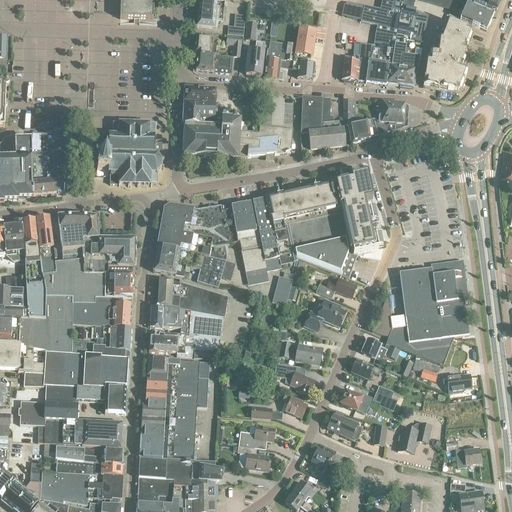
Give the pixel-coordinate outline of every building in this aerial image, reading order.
[(121,0),(121,1),(121,20),(137,21),(153,21),(153,8),(153,0),(121,0)] [(195,0),(194,17),(193,28),(197,28),(197,29),(214,31),(215,22),(223,23),(225,2),(207,0),(195,0)] [(382,0),(380,11),(377,27),(397,31),(402,11),(403,0),(382,0)] [(475,0),(472,9),(490,17),(494,7),(498,9),(498,7),(497,7),(500,0),(475,0)] [(403,7),(403,8),(413,11),(414,6),(404,3),(403,7)] [(349,4),(346,18),(357,21),(360,7),(349,4)] [(472,9),(467,6),(460,22),(479,30),(478,31),(487,35),(490,27),(489,27),(493,18),(490,17),(472,9)] [(377,27),(380,11),(364,7),(361,23),(377,27)] [(403,8),(402,11),(415,14),(413,23),(427,26),(428,17),(416,12),(413,11),(403,8)] [(402,11),(397,31),(411,34),(413,23),(415,14),(402,11)] [(446,23),(456,27),(459,20),(449,15),(446,23)] [(410,34),(408,41),(423,44),(425,37),(427,26),(413,23),(411,34),(410,34)] [(429,54),(437,55),(436,57),(430,56),(429,61),(431,61),(430,65),(427,65),(423,88),(458,93),(466,72),(460,70),(466,52),(468,45),(468,44),(467,43),(471,33),(456,27),(446,23),(443,30),(446,31),(439,48),(432,45),(430,50),(429,54)] [(247,24),(245,41),(245,42),(255,43),(257,25),(247,24)] [(227,36),(227,37),(242,38),(244,38),(244,29),(243,29),(233,29),(228,28),(227,36)] [(292,68),(292,72),(293,72),(293,68),(298,69),(297,80),(313,82),(315,66),(309,65),(311,58),(312,58),(316,34),(298,32),(293,64),(292,68)] [(227,37),(226,47),(233,48),(232,59),(233,59),(241,59),(242,47),(242,39),(242,38),(227,37)] [(196,38),(194,56),(193,72),(232,76),(233,59),(232,59),(216,57),(216,48),(212,48),(213,40),(196,38)] [(295,47),(270,43),(269,51),(277,52),(277,60),(281,60),(280,62),(282,63),(286,63),(286,62),(293,64),(295,47)] [(249,52),(246,76),(261,78),(264,53),(265,45),(256,44),(255,52),(249,52)] [(352,63),(344,63),(344,64),(358,65),(357,83),(366,83),(369,63),(378,64),(380,52),(381,52),(381,45),(374,44),(374,47),(360,46),(359,58),(353,58),(359,58),(359,64),(352,63)] [(401,87),(404,58),(404,57),(405,48),(395,47),(392,68),(390,67),(388,85),(401,87)] [(266,60),(267,60),(264,80),(282,82),(283,74),(280,73),(282,63),(280,62),(281,60),(277,60),(277,52),(269,51),(267,51),(266,58),(267,59),(266,60)] [(404,58),(401,87),(413,89),(414,76),(416,76),(418,60),(406,58),(404,58)] [(369,63),(366,83),(366,85),(385,88),(388,66),(378,64),(369,63)] [(358,65),(344,64),(343,82),(357,83),(358,65)] [(185,126),(201,126),(201,122),(214,122),(215,92),(188,91),(185,93),(183,126),(185,126)] [(239,133),(238,160),(259,158),(259,155),(281,156),(281,157),(292,158),(295,108),(271,107),(272,97),(261,96),(259,128),(259,134),(253,134),(239,133)] [(322,125),(323,100),(303,99),(301,136),(308,135),(310,147),(310,153),(329,151),(327,124),(322,125)] [(331,101),(323,100),(322,125),(327,124),(334,123),(333,118),(330,118),(331,101)] [(347,126),(356,124),(355,120),(355,102),(343,101),(344,127),(348,127),(347,126)] [(379,120),(374,121),(374,124),(378,138),(395,132),(395,126),(404,127),(405,105),(380,104),(379,120)] [(201,126),(185,126),(183,157),(235,161),(238,160),(239,133),(240,122),(229,121),(228,121),(222,120),(221,128),(201,127),(201,126)] [(374,121),(356,124),(347,126),(348,127),(352,147),(360,145),(359,143),(370,141),(370,140),(378,138),(374,124),(374,121)] [(343,123),(334,123),(327,124),(329,151),(345,149),(343,123)] [(97,138),(97,158),(110,158),(110,171),(109,171),(108,171),(108,175),(110,175),(110,177),(110,179),(110,187),(118,187),(151,188),(151,187),(157,188),(157,180),(157,178),(159,177),(157,175),(161,170),(164,171),(164,169),(162,169),(162,163),(164,162),(164,161),(161,161),(158,157),(159,155),(158,154),(158,152),(162,152),(163,144),(161,144),(154,144),(155,138),(156,137),(156,135),(156,126),(151,126),(151,125),(138,125),(129,125),(118,124),(118,125),(113,125),(113,132),(113,136),(108,136),(108,138),(105,138),(97,138)] [(31,136),(31,142),(33,198),(64,195),(64,180),(65,156),(72,156),(72,137),(66,137),(66,136),(65,136),(65,131),(54,131),(54,135),(53,135),(53,137),(31,136)] [(309,141),(301,140),(301,148),(310,147),(309,141)] [(0,200),(2,201),(2,203),(18,202),(18,200),(33,200),(33,198),(31,142),(15,142),(16,160),(0,159),(0,200)] [(511,158),(504,157),(500,182),(511,183),(511,158)] [(110,158),(97,158),(97,165),(97,171),(108,171),(110,171),(110,158)] [(335,184),(333,184),(336,198),(339,208),(349,206),(351,214),(344,215),(353,256),(353,257),(358,256),(379,252),(379,251),(370,210),(366,211),(364,203),(372,201),(373,201),(371,193),(371,190),(369,183),(368,175),(366,175),(358,177),(351,179),(351,181),(350,181),(342,183),(335,184)] [(256,219),(254,220),(250,203),(250,202),(231,205),(231,206),(239,244),(240,244),(246,278),(267,274),(265,262),(279,260),(280,265),(297,261),(349,281),(358,258),(348,256),(339,208),(336,198),(333,184),(319,187),(310,188),(310,189),(282,195),(282,194),(273,196),(274,197),(265,198),(266,199),(265,199),(265,198),(253,201),(253,202),(256,219)] [(239,244),(231,206),(219,208),(225,247),(239,244)] [(225,247),(219,208),(197,211),(170,208),(164,211),(158,248),(180,253),(180,254),(226,263),(227,258),(225,247)] [(134,242),(102,241),(98,241),(96,220),(89,219),(82,218),(75,218),(68,218),(59,219),(62,258),(82,258),(83,273),(84,273),(108,272),(132,273),(133,273),(134,242)] [(49,219),(35,221),(39,249),(39,251),(40,251),(41,260),(41,265),(41,267),(43,275),(56,274),(55,264),(49,219)] [(35,221),(21,222),(25,250),(25,263),(25,278),(26,292),(27,312),(27,322),(45,322),(46,295),(43,276),(41,267),(41,265),(41,260),(40,251),(39,251),(39,249),(35,221)] [(21,222),(2,224),(5,254),(5,257),(6,257),(13,263),(25,263),(25,250),(21,222)] [(180,253),(158,248),(153,273),(184,279),(186,268),(200,271),(197,283),(219,289),(220,284),(225,267),(226,263),(180,254),(180,253)] [(27,322),(0,320),(0,345),(10,346),(45,353),(45,354),(46,354),(58,355),(72,356),(72,353),(72,343),(72,328),(72,316),(73,306),(89,306),(84,273),(83,273),(82,258),(62,258),(63,263),(55,264),(56,274),(43,275),(41,267),(43,276),(46,295),(45,322),(27,322)] [(280,265),(279,260),(265,262),(267,272),(281,270),(280,265)] [(299,287),(306,265),(299,263),(292,285),(299,287)] [(388,296),(374,333),(389,339),(386,346),(390,347),(401,351),(406,353),(443,367),(454,340),(469,338),(460,267),(400,276),(406,329),(393,331),(388,296)] [(132,273),(108,272),(84,273),(89,306),(95,306),(95,300),(123,300),(132,300),(132,297),(133,277),(132,273)] [(268,283),(267,274),(246,278),(248,287),(268,283)] [(286,307),(288,301),(291,288),(293,281),(280,277),(273,303),(286,307)] [(11,292),(16,292),(26,292),(25,278),(16,279),(11,279),(6,279),(6,291),(11,291),(11,292)] [(337,286),(336,286),(329,283),(326,290),(319,287),(316,295),(332,301),(335,293),(352,300),(357,288),(339,281),(337,286)] [(157,309),(170,310),(225,320),(229,299),(181,284),(159,282),(157,309)] [(291,288),(288,301),(295,303),(299,290),(291,288)] [(26,292),(16,292),(11,292),(11,291),(6,291),(1,291),(0,290),(0,320),(27,322),(27,312),(26,292)] [(73,306),(72,316),(72,328),(102,329),(102,328),(112,329),(130,330),(132,307),(123,306),(123,300),(95,300),(95,306),(89,306),(73,306)] [(318,316),(310,312),(303,329),(318,335),(323,323),(339,329),(346,314),(335,309),(336,306),(325,301),(318,316)] [(170,310),(157,309),(151,309),(150,330),(180,332),(180,337),(220,342),(225,320),(170,310)] [(72,343),(72,353),(82,354),(94,355),(94,356),(103,356),(102,358),(129,360),(129,353),(130,332),(110,331),(110,330),(95,329),(94,341),(97,342),(96,349),(94,348),(94,344),(72,343)] [(150,335),(149,355),(158,355),(158,354),(177,355),(177,358),(193,359),(193,351),(196,351),(196,348),(212,349),(212,352),(218,352),(220,342),(180,337),(178,338),(159,337),(159,336),(150,335)] [(363,348),(361,354),(362,354),(362,356),(375,361),(375,360),(381,363),(383,358),(383,357),(384,357),(396,362),(401,351),(390,347),(388,351),(380,348),(381,348),(367,342),(365,348),(363,348)] [(281,344),(280,353),(290,355),(291,347),(291,346),(281,344)] [(10,346),(0,345),(0,368),(18,369),(18,363),(32,364),(45,365),(46,354),(45,354),(45,353),(10,346)] [(298,347),(297,356),(321,360),(322,351),(298,347)] [(45,365),(44,370),(44,376),(25,375),(24,375),(24,389),(44,390),(44,388),(46,388),(46,389),(77,390),(128,391),(129,375),(89,373),(90,364),(81,364),(82,354),(72,353),(72,356),(58,355),(46,354),(45,365)] [(280,353),(279,359),(289,361),(296,362),(295,365),(319,369),(321,360),(297,356),(290,355),(280,353)] [(94,355),(82,354),(81,364),(90,364),(89,373),(129,375),(129,362),(129,360),(102,358),(103,356),(94,356),(94,355)] [(148,360),(147,379),(216,383),(217,366),(200,364),(148,360)] [(357,362),(352,374),(368,381),(371,374),(378,377),(381,372),(373,369),(357,362)] [(18,363),(18,369),(18,374),(24,375),(25,375),(44,376),(44,370),(45,365),(32,364),(18,363)] [(276,366),(274,379),(286,380),(285,385),(290,387),(289,388),(298,391),(297,393),(308,397),(309,395),(310,395),(315,383),(296,375),(296,369),(276,366)] [(422,378),(421,381),(436,386),(439,377),(424,373),(422,378)] [(461,378),(444,380),(445,387),(447,387),(448,395),(461,393),(461,391),(471,390),(470,378),(462,379),(461,378)] [(147,389),(146,406),(215,411),(216,383),(147,379),(147,389)] [(0,388),(0,407),(1,408),(9,408),(10,394),(2,393),(2,389),(0,388)] [(46,389),(45,406),(45,420),(75,422),(77,422),(78,406),(76,406),(76,404),(77,390),(46,389)] [(394,394),(379,389),(376,395),(391,401),(392,400),(394,394)] [(77,390),(76,404),(105,406),(105,415),(125,416),(126,392),(128,392),(128,391),(77,390)] [(343,394),(339,404),(340,404),(339,405),(357,413),(366,416),(369,408),(372,402),(372,400),(357,394),(357,395),(353,393),(352,396),(344,393),(344,394),(343,394)] [(376,395),(374,402),(381,405),(380,409),(393,414),(398,403),(392,400),(391,401),(376,395)] [(291,401),(290,400),(285,398),(283,403),(289,405),(286,414),(302,420),(307,408),(302,406),(303,404),(292,400),(291,401)] [(461,404),(451,405),(451,408),(454,426),(476,423),(473,405),(461,407),(461,404)] [(44,429),(45,420),(45,406),(32,405),(21,405),(20,428),(20,429),(32,429),(34,429),(44,429)] [(143,411),(141,433),(213,437),(215,411),(146,406),(144,406),(143,411)] [(272,411),(255,409),(251,409),(251,420),(271,422),(272,411)] [(334,417),(328,430),(351,441),(352,439),(357,428),(358,426),(350,422),(349,423),(342,420),(343,418),(336,414),(335,417),(334,417)] [(13,428),(9,426),(10,418),(0,417),(0,441),(7,442),(7,441),(14,442),(14,436),(13,436),(13,428)] [(44,430),(44,446),(51,446),(74,447),(81,448),(81,449),(121,452),(123,425),(77,423),(77,422),(75,422),(45,420),(44,429),(44,430)] [(419,425),(417,433),(403,430),(398,453),(413,457),(416,444),(428,447),(432,428),(419,425)] [(240,434),(238,448),(253,451),(255,442),(260,443),(266,444),(273,445),(275,431),(256,428),(255,436),(240,434)] [(373,447),(384,449),(386,437),(387,430),(375,428),(373,447)] [(141,433),(140,446),(212,450),(213,437),(141,433)] [(457,442),(447,443),(445,444),(446,453),(458,452),(457,442)] [(140,446),(140,457),(140,460),(166,461),(194,463),(212,463),(212,450),(140,446)] [(253,451),(238,448),(237,455),(248,457),(246,471),(268,474),(271,459),(256,457),(256,451),(253,451)] [(123,454),(55,450),(55,461),(57,461),(122,468),(123,454)] [(332,458),(332,459),(318,452),(311,464),(326,471),(330,464),(333,465),(335,460),(332,458)] [(464,454),(464,453),(457,453),(457,459),(465,458),(466,468),(481,466),(479,452),(464,454)] [(57,461),(56,475),(122,480),(122,468),(57,461)] [(139,462),(138,484),(173,488),(181,488),(184,489),(213,488),(213,485),(221,486),(223,472),(214,471),(215,464),(212,463),(194,463),(166,461),(166,463),(139,462)] [(327,482),(336,485),(337,485),(341,468),(332,466),(327,482)] [(30,471),(30,484),(41,485),(42,474),(42,472),(30,471)] [(41,485),(40,502),(63,506),(68,507),(89,511),(90,505),(118,508),(118,501),(121,501),(122,480),(56,475),(42,474),(41,485)] [(0,503),(1,504),(4,506),(10,511),(33,511),(40,504),(40,502),(41,485),(30,484),(23,494),(17,489),(15,488),(15,487),(7,481),(3,477),(0,475),(0,503)] [(331,485),(319,480),(317,487),(329,492),(331,485)] [(138,484),(138,498),(158,499),(158,506),(171,506),(172,503),(173,488),(138,484)] [(301,484),(293,495),(305,503),(312,493),(315,489),(308,485),(306,488),(301,484)] [(466,487),(451,486),(450,493),(465,494),(466,487)] [(213,495),(213,488),(185,489),(186,503),(213,502),(213,495)] [(481,494),(464,497),(459,497),(461,511),(482,511),(484,511),(481,494)] [(305,503),(293,495),(286,505),(294,511),(298,511),(301,509),(304,511),(308,511),(312,508),(305,503)] [(419,511),(421,496),(403,495),(402,511),(419,511)] [(138,498),(137,505),(158,506),(158,499),(138,498)] [(40,504),(40,507),(45,511),(67,511),(68,507),(63,506),(40,502),(40,504)] [(213,502),(186,503),(185,511),(213,511),(213,507),(213,504),(213,502)] [(137,505),(136,511),(179,511),(180,504),(172,503),(171,506),(158,506),(137,505)]
